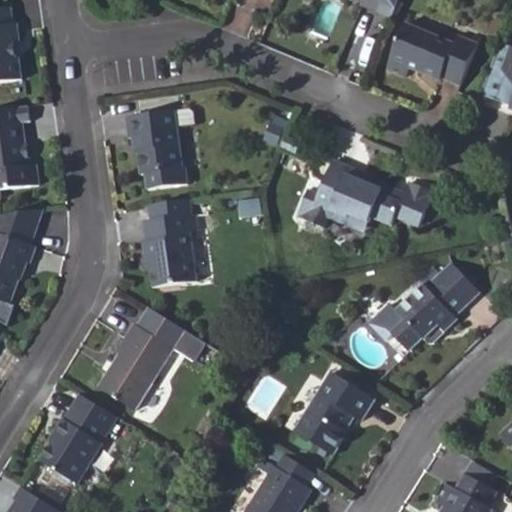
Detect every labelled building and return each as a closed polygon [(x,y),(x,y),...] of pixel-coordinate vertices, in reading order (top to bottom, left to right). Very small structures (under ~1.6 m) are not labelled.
[(364,0),(364,3),(363,5),(378,11),(382,0),(364,0)] [(0,9),(0,77),(2,78),(3,82),(22,80),(20,59),(17,59),(16,43),(20,42),(18,24),(14,25),(12,7),(0,9)] [(473,40),(459,34),(455,42),(407,23),(387,69),(405,76),(409,68),(440,80),(442,78),(461,85),(479,42),(473,40)] [(473,40),(479,42),(483,35),(476,32),(473,40)] [(511,46),(500,42),(497,48),(508,52),(511,46)] [(508,52),(497,48),(480,93),(509,105),(508,107),(511,108),(511,46),(508,52)] [(0,198),(1,198),(0,193),(0,191),(39,186),(36,166),(30,167),(28,157),(24,158),(23,145),(26,144),(23,123),(31,122),(29,106),(0,109),(0,198)] [(127,118),(129,138),(136,138),(142,175),(147,174),(149,191),(188,186),(185,169),(182,169),(175,112),(127,118)] [(282,148),(295,153),(299,143),(286,138),(282,148)] [(346,224),(350,214),(369,222),(372,216),(392,224),(393,225),(396,216),(419,226),(433,192),(409,182),(404,195),(363,176),(361,182),(345,175),(348,167),(334,160),(320,195),(309,190),(304,201),(310,204),(304,218),(324,227),(329,216),(346,224)] [(348,167),(345,175),(361,182),(363,176),(364,173),(348,167)] [(143,243),(146,261),(151,260),(155,288),(196,282),(190,233),(198,232),(196,215),(194,215),(192,200),(152,205),(154,220),(146,221),(148,242),(143,243)] [(304,201),(298,216),(304,218),(310,204),(304,201)] [(4,216),(2,223),(0,222),(0,300),(10,304),(19,280),(17,279),(23,262),(30,264),(36,247),(29,245),(41,211),(4,216)] [(346,224),(365,232),(369,222),(350,214),(346,224)] [(394,336),(409,351),(423,338),(428,343),(433,343),(458,320),(455,317),(479,293),(451,265),(427,288),(425,286),(397,312),(390,305),(370,325),(387,342),(394,336)] [(100,388),(136,410),(173,349),(185,330),(149,308),(137,326),(135,325),(117,353),(120,355),(100,388)] [(173,349),(195,363),(207,344),(185,330),(173,349)] [(295,432),(334,456),(348,433),(345,430),(353,416),(362,421),(374,400),(332,373),(295,432)] [(44,463),(77,484),(119,418),(82,395),(66,421),(64,419),(54,435),(59,437),(44,463)] [(511,424),(500,436),(511,447),(511,424)] [(280,470),(306,486),(315,473),(291,458),(289,457),(280,470)] [(280,470),(262,459),(256,469),(269,477),(247,511),(299,511),(313,491),(306,486),(280,470)] [(474,462),(467,475),(491,489),(498,476),(474,462)] [(492,511),(493,511),(488,508),(496,492),(491,489),(467,475),(465,474),(456,490),(446,484),(435,501),(448,508),(446,511),(492,511)] [(59,511),(21,488),(13,500),(17,502),(11,511),(59,511)]
